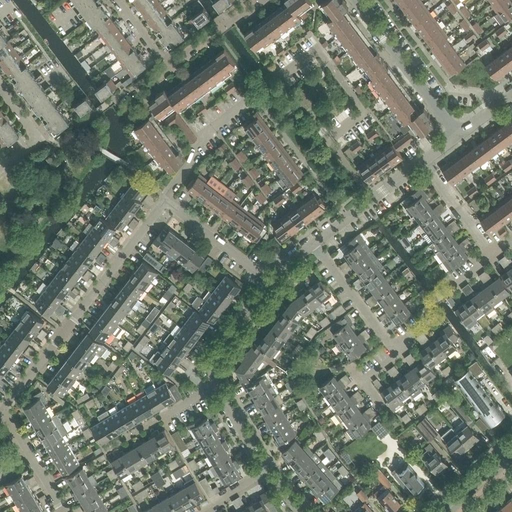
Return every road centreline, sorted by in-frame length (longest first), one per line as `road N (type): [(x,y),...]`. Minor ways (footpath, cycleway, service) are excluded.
road 1 (residential): [(4,409),(164,201),(272,283)]
road 2 (residential): [(458,135),(355,0)]
road 3 (residential): [(392,348),(423,323),(428,303),(493,255)]
road 4 (residential): [(313,244),(423,162)]
road 5 (residential): [(104,451),(217,385)]
road 6 (residential): [(392,348),(313,244)]
road 7 (residential): [(217,385),(215,359),(272,283)]
